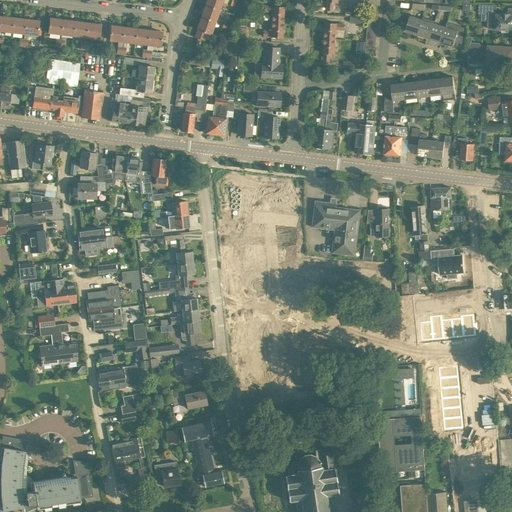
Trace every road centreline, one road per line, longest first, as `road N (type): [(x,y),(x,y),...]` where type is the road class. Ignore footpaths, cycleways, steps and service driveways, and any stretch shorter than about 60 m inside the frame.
road 1 (residential): [(120,511),(74,271),(62,180),(66,130)]
road 2 (residential): [(218,313),(281,311),(403,352),(482,348)]
road 3 (residential): [(235,511),(245,493),(218,313)]
road 4 (tertiary): [(470,180),(291,158)]
road 5 (residential): [(470,180),(482,348)]
road 6 (residential): [(218,313),(203,147)]
road 7 (residential): [(297,85),(377,71),(387,0)]
road 8 (residential): [(184,16),(49,0)]
road 9 (residential): [(164,143),(184,16)]
